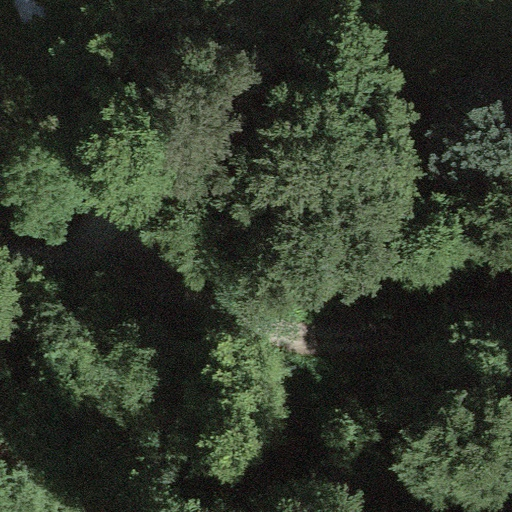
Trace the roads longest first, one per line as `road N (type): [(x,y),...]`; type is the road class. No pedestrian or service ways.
road 1 (track): [(0,253),(152,304),(299,341),(413,337),(511,310)]
road 2 (track): [(152,304),(20,0)]
